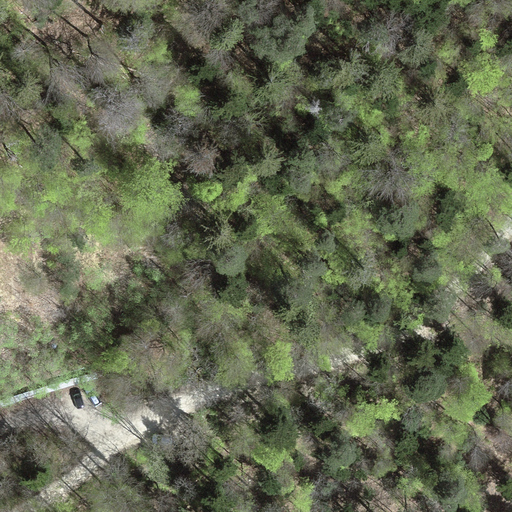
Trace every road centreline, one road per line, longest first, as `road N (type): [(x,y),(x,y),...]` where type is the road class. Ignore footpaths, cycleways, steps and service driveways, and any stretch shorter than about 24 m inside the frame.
road 1 (unclassified): [(19,511),(167,411),(400,337),(511,229)]
road 2 (track): [(119,437),(76,410),(0,428)]
